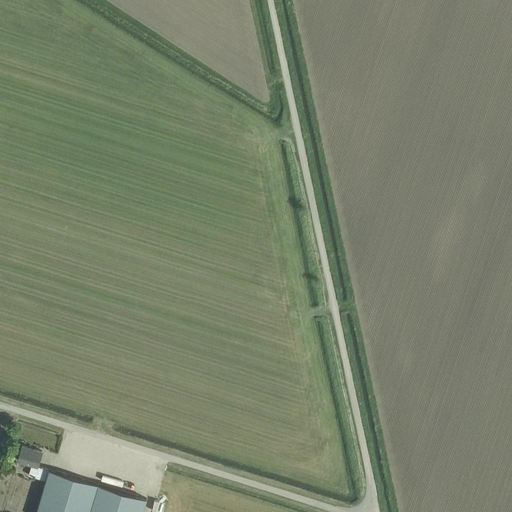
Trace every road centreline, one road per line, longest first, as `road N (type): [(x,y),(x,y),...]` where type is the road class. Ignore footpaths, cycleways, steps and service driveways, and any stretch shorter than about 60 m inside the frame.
road 1 (unclassified): [(373,511),(269,0)]
road 2 (track): [(363,511),(0,400)]
